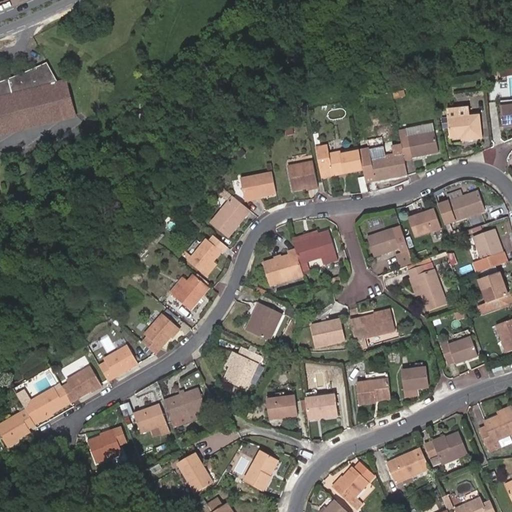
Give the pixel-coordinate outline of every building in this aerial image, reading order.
[(0,126),(68,104),(57,81),(46,60),(0,78),(0,126)] [(511,73),(501,76),(502,82),(511,80),(511,73)] [(0,133),(73,115),(64,80),(57,81),(68,104),(0,126),(0,133)] [(407,96),(395,99),(396,104),(409,102),(407,96)] [(511,111),(503,113),(505,132),(511,131),(511,111)] [(483,144),(481,121),(450,125),(452,144),(464,143),(464,146),(483,144)] [(435,132),(409,137),(411,144),(436,139),(435,132)] [(409,137),(402,139),(404,150),(406,159),(408,167),(415,165),(415,164),(441,159),(436,139),(411,144),(409,137)] [(408,167),(406,159),(404,150),(389,153),(391,162),(374,165),(372,154),(362,155),(366,175),(368,188),(378,186),(410,180),(408,167)] [(366,175),(362,155),(331,161),(329,152),(318,154),(324,182),(334,180),(347,178),(347,179),(366,175)] [(321,192),(316,167),(291,173),(296,196),(321,192)] [(282,200),(278,180),(246,186),(250,206),(282,200)] [(446,199),(460,195),(458,191),(445,195),(446,199)] [(465,195),(450,200),(453,207),(467,202),(465,195)] [(443,211),(450,230),(487,216),(480,197),(467,202),(453,207),(443,211)] [(254,218),(238,204),(215,231),(232,245),(254,218)] [(436,220),(434,216),(412,224),(419,244),(445,235),(439,218),(436,220)] [(413,257),(405,233),(371,244),(378,264),(404,256),(405,260),(413,257)] [(478,269),(481,278),(509,268),(497,235),(477,242),(486,266),(478,269)] [(301,254),(306,269),(313,267),(328,262),(342,258),(335,236),(326,240),(326,241),(300,250),(301,254)] [(299,245),(300,250),(326,241),(326,240),(325,237),(299,245)] [(232,252),(219,241),(214,247),(211,244),(194,266),(209,278),(218,268),(227,257),(227,258),(232,252)] [(276,290),(309,280),(309,278),(306,269),(301,254),(293,257),(294,261),(287,263),(288,266),(282,268),(282,265),(269,269),(276,290)] [(342,258),(328,262),(330,269),(344,264),(342,258)] [(451,308),(435,265),(418,271),(413,272),(417,284),(421,283),(427,299),(433,315),(451,308)] [(313,267),(306,269),(309,278),(315,276),(313,267)] [(218,268),(209,278),(212,281),(221,270),(218,268)] [(511,301),(511,302),(502,278),(483,285),(493,309),(483,312),(486,321),(511,311),(511,301)] [(215,293),(200,281),(194,287),(181,303),(180,304),(195,316),(215,293)] [(188,282),(175,298),(181,303),(194,287),(188,282)] [(346,282),(337,285),(339,292),(345,290),(346,282)] [(422,301),(427,299),(421,283),(417,284),(416,284),(422,301)] [(264,293),(262,297),(269,301),(271,301),(273,297),(264,293)] [(264,325),(259,322),(252,336),(274,348),(288,320),(265,309),(261,317),(266,320),(264,325)] [(357,330),(362,351),(371,348),(370,343),(399,335),(394,316),(379,320),(380,324),(366,327),(357,330)] [(467,316),(458,318),(460,326),(469,323),(467,316)] [(155,342),(150,347),(163,359),(187,334),(172,319),(152,339),(155,342)] [(511,325),(501,330),(511,357),(511,356),(511,325)] [(323,335),(319,336),(322,351),(350,345),(346,326),(322,332),(323,335)] [(483,360),(476,341),(453,349),(452,347),(445,349),(453,368),(460,366),(461,368),(483,360)] [(270,357),(252,347),(249,354),(243,367),(239,374),(233,387),(252,396),(267,363),(270,357)] [(114,365),(107,369),(115,384),(145,367),(135,349),(112,361),(114,365)] [(239,374),(243,367),(237,364),(233,372),(239,374)] [(76,385),(69,389),(78,405),(109,389),(98,369),(74,382),(76,385)] [(434,394),(432,374),(409,377),(411,397),(424,396),(434,394)] [(78,405),(69,389),(67,386),(37,402),(40,407),(33,411),(40,425),(78,405)] [(397,403),(395,387),(363,391),(366,411),(382,409),(382,405),(397,403)] [(206,393),(171,404),(179,426),(201,418),(213,414),(206,393)] [(424,396),(411,397),(412,405),(425,403),(424,396)] [(311,406),(314,427),(344,423),(341,401),(311,406)] [(279,422),(279,426),(304,423),(301,404),(273,407),(275,423),(279,422)] [(510,436),(511,434),(511,409),(484,422),(486,426),(480,429),(489,451),(495,448),(495,450),(506,445),(503,439),(510,436)] [(40,425),(33,411),(3,427),(12,445),(36,433),(35,430),(42,427),(40,425)] [(166,415),(165,412),(142,419),(148,437),(157,434),(168,430),(173,429),(169,414),(166,415)] [(201,418),(179,426),(181,433),(204,425),(201,418)] [(124,435),(128,447),(135,444),(131,430),(123,433),(124,435)] [(168,430),(157,434),(160,443),(170,439),(168,430)] [(468,455),(459,433),(433,444),(425,447),(434,469),(468,455)] [(131,458),(128,447),(124,435),(114,439),(96,445),(104,467),(131,458)] [(511,442),(511,441),(510,436),(503,439),(506,445),(511,442)] [(397,485),(430,469),(421,449),(388,464),(397,485)] [(208,475),(211,473),(203,459),(185,468),(202,498),(217,490),(208,475)] [(275,483),(284,468),(269,459),(252,489),(270,499),(278,485),(275,483)] [(356,498),(375,477),(375,476),(361,463),(354,469),(353,468),(343,478),(343,477),(332,488),(356,510),(362,504),(356,498)] [(286,470),(284,468),(275,483),(278,485),(286,470)] [(219,488),(211,473),(208,475),(217,490),(219,488)] [(495,511),(491,501),(484,504),(481,498),(455,510),(455,511),(495,511)] [(348,511),(336,500),(328,509),(325,511),(348,511)]
